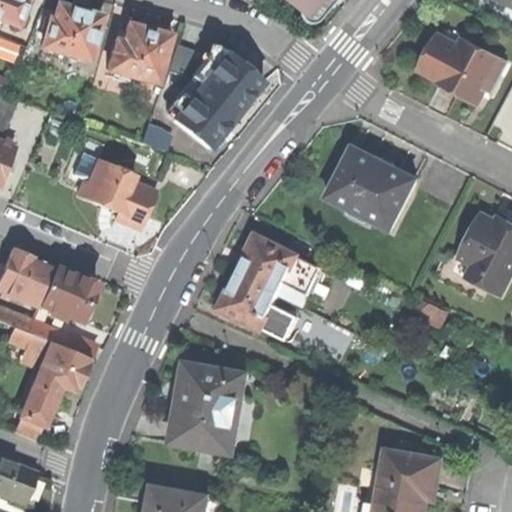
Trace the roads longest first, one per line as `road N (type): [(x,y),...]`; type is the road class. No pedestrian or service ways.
road 1 (residential): [(163,288),(187,243),(325,75)]
road 2 (residential): [(325,75),(511,173)]
road 3 (residential): [(84,475),(163,288)]
road 4 (residential): [(0,219),(163,288)]
road 5 (residential): [(168,0),(256,29),(325,75)]
